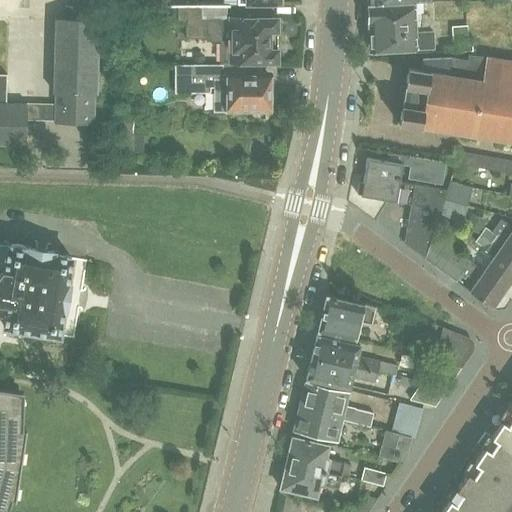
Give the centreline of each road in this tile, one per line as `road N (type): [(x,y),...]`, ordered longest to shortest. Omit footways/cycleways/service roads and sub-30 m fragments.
road 1 (secondary): [(230,511),(287,282)]
road 2 (unclassified): [(397,511),(511,340)]
road 3 (residential): [(511,336),(476,320),(352,229)]
road 4 (secondary): [(287,282),(315,210),(321,142)]
road 5 (secondary): [(321,142),(296,206),(287,282)]
road 6 (secondary): [(321,142),(335,0)]
